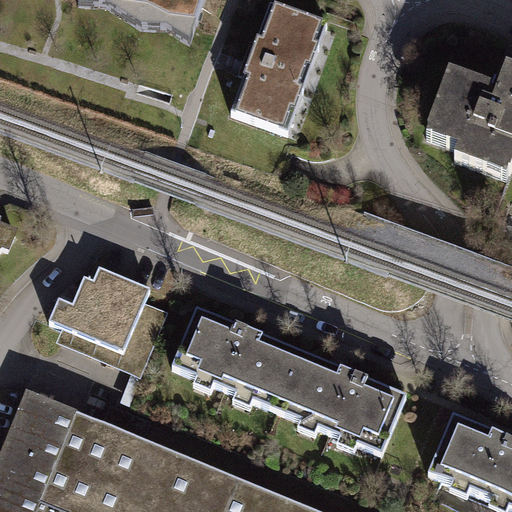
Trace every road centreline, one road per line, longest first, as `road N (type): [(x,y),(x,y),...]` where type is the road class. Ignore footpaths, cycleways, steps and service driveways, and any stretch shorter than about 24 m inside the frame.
road 1 (residential): [(0,172),(462,364)]
road 2 (residential): [(462,364),(471,287),(387,167),(371,128),(371,85),(401,18)]
